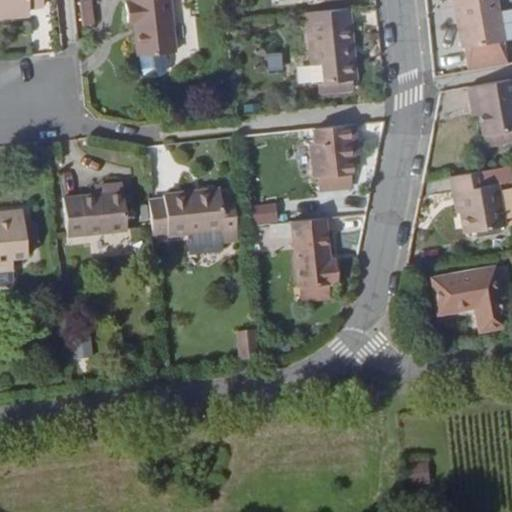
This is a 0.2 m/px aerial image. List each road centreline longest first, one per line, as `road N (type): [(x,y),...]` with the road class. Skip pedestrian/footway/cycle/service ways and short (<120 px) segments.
road 1 (residential): [(355,326),(320,369),(291,383),(0,420)]
road 2 (residential): [(398,0),(409,98),(369,304),(355,326)]
road 3 (residential): [(511,356),(428,369),(402,365),(355,326)]
road 4 (track): [(66,0),(72,49),(13,107)]
